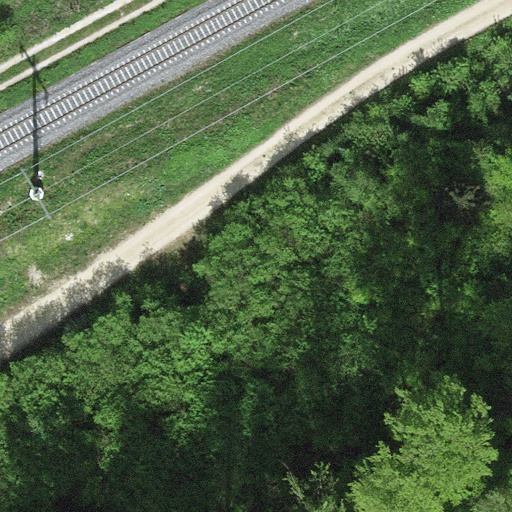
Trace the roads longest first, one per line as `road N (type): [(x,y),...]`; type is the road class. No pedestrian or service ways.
road 1 (track): [(501,0),(343,92),(77,303),(0,347)]
road 2 (track): [(135,0),(0,75)]
